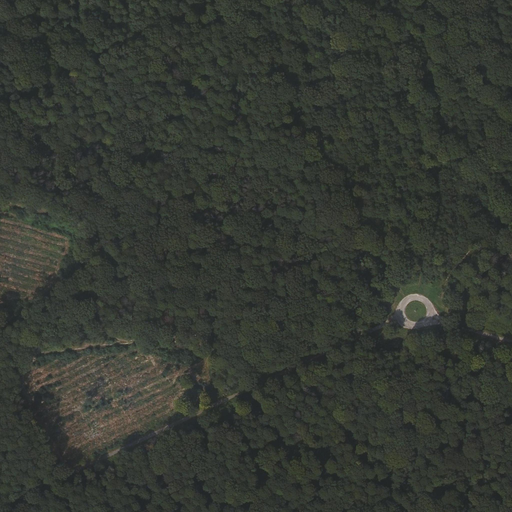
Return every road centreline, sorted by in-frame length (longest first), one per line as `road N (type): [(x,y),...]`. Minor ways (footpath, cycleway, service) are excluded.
road 1 (track): [(0,505),(401,315)]
road 2 (track): [(473,0),(416,296)]
